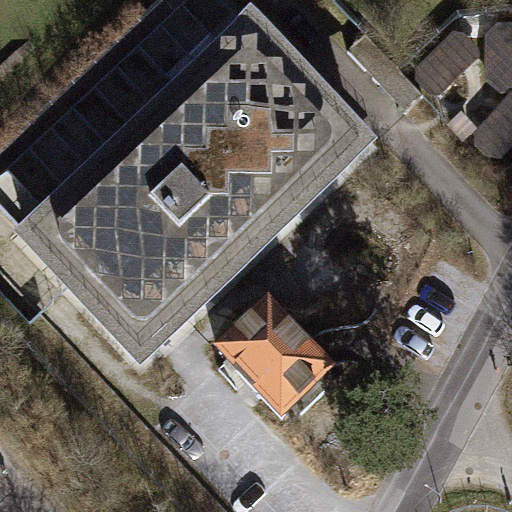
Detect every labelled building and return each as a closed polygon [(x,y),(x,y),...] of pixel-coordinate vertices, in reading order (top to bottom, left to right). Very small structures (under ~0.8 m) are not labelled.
[(485,39),(487,84),(502,99),(509,98),(511,98),(511,26),(494,29),(485,39)] [(136,374),(369,156),(248,27),(15,246),(136,374)] [(415,71),(415,83),(430,99),(440,100),(480,61),(478,54),(463,37),(453,36),(415,71)] [(511,98),(509,98),(476,136),(474,147),(490,161),(502,163),(511,151),(511,98)] [(261,308),(212,353),(273,420),(287,407),(295,415),(319,393),(310,385),(322,374),(261,308)]
